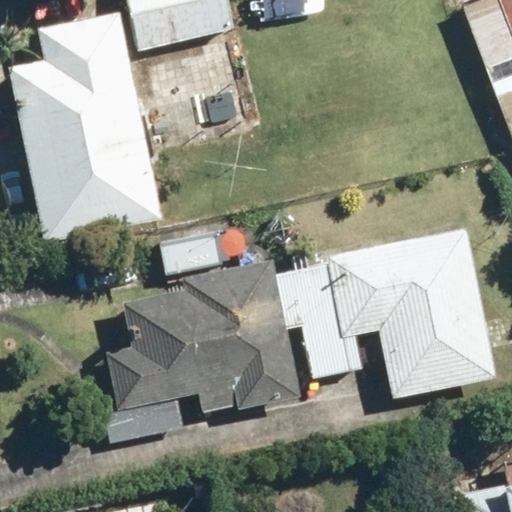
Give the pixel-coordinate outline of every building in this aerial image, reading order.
[(114,0),(125,49),(224,27),(218,0),(114,0)] [(511,167),(511,0),(462,0),(449,5),(509,169),(511,167)] [(1,64),(35,242),(153,219),(112,10),(31,26),(37,57),(1,64)] [(381,330),(395,396),(498,374),(467,227),(326,257),(327,261),(275,272),(271,256),(183,275),(185,287),(125,300),(134,345),(109,350),(119,398),(104,401),(113,443),(190,427),(183,396),(202,393),(206,412),(239,405),(239,409),(302,395),(287,327),(304,324),(315,376),(370,365),(363,333),(381,330)] [(511,511),(511,479),(458,491),(461,511),(511,511)]
